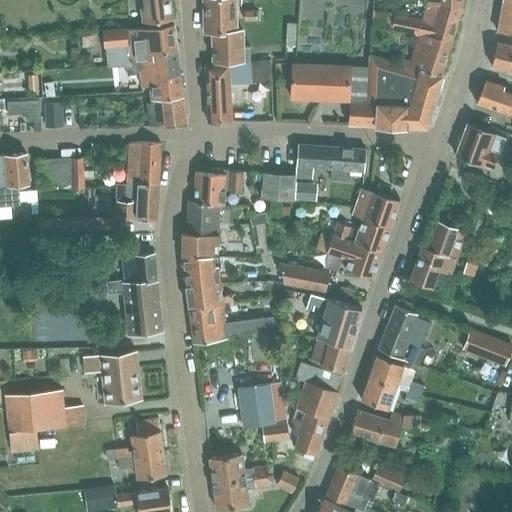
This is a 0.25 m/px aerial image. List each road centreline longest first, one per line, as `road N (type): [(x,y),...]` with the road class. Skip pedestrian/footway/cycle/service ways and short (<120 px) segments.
road 1 (tertiary): [(297,511),(323,466),(437,143)]
road 2 (residential): [(202,511),(167,250),(191,134)]
road 3 (residential): [(0,138),(191,134)]
road 4 (tertiary): [(437,143),(483,0)]
road 5 (residential): [(295,132),(437,143)]
road 6 (residential): [(198,134),(189,0)]
